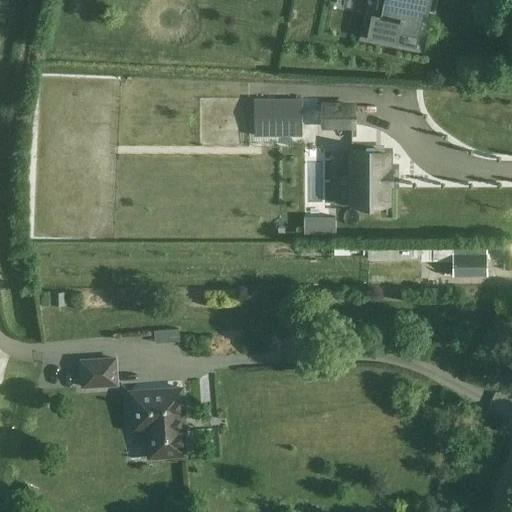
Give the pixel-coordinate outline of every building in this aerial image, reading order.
[(426,0),(390,0),(386,19),(373,16),(369,37),(397,43),(399,32),(418,36),(426,0)] [(301,99),(254,99),(254,136),(301,136),(301,99)] [(352,105),(324,105),(324,125),(352,125),(352,105)] [(351,153),(351,203),(387,203),(387,153),(351,153)] [(487,275),(487,255),(487,244),(369,245),(369,254),(390,253),(389,255),(434,255),(434,262),(454,262),(454,275),(487,275)] [(369,245),(360,245),(360,255),(369,255),(369,254),(369,245)] [(65,293),(51,293),(51,303),(65,303),(65,293)] [(167,330),(154,331),(155,343),(167,342),(167,330)] [(83,386),(117,384),(115,358),(82,360),(83,386)] [(150,457),(185,455),(184,430),(182,430),(181,420),(185,420),(183,388),(130,391),(131,404),(133,404),(134,429),(148,428),(150,457)] [(27,486),(22,496),(33,501),(37,490),(27,486)]
